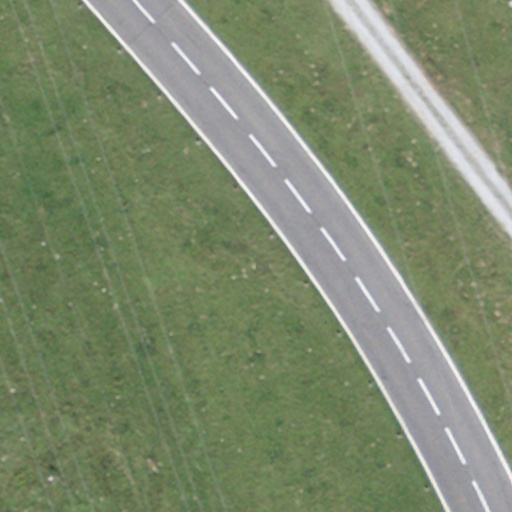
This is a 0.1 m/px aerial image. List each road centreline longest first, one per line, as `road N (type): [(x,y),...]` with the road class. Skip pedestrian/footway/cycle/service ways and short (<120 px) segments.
road 1 (primary): [(486,511),(460,452),(361,289),(210,82),(135,0)]
road 2 (track): [(511,212),(348,0)]
